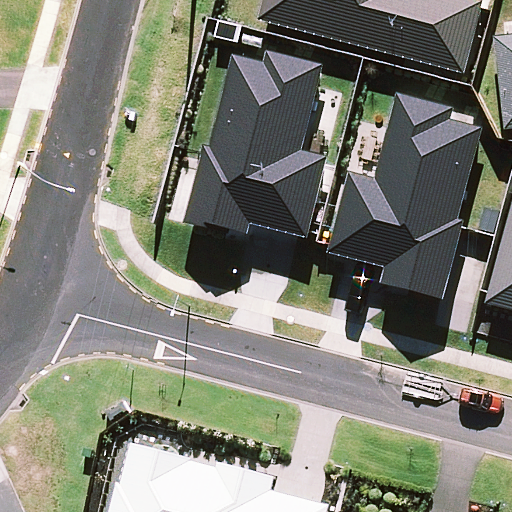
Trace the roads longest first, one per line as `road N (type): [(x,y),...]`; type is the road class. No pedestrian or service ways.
road 1 (residential): [(511,415),(24,304)]
road 2 (residential): [(102,0),(24,304)]
